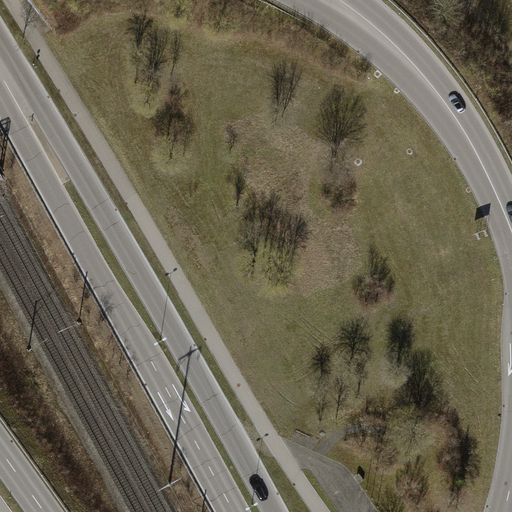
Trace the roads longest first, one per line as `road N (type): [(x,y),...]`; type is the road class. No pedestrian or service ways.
road 1 (secondary): [(273,511),(92,191),(49,150)]
road 2 (secondary): [(49,150),(61,205),(234,511)]
road 3 (tertiary): [(511,230),(443,98),(372,27)]
